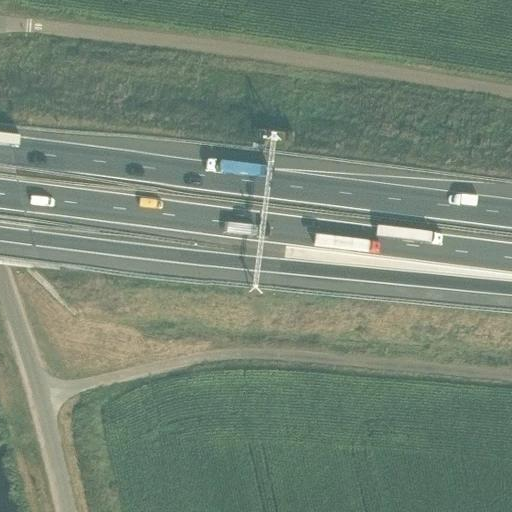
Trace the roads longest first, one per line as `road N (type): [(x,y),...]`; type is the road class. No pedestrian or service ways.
road 1 (unclassified): [(0,25),(511,100)]
road 2 (motorway): [(0,195),(511,258)]
road 3 (motorway): [(511,212),(0,150)]
road 4 (motorway): [(0,235),(511,288)]
road 5 (track): [(41,395),(104,374),(233,354),(511,380)]
road 6 (unclassified): [(65,511),(41,395),(0,274)]
